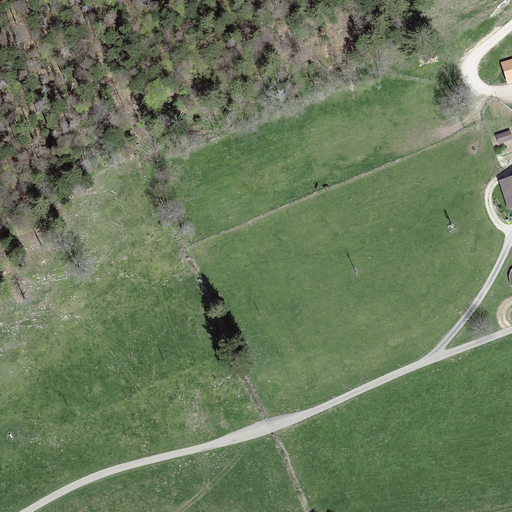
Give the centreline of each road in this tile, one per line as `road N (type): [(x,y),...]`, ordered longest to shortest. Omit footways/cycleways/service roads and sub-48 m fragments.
road 1 (unclassified): [(511,328),(264,429),(95,475),(25,511)]
road 2 (track): [(511,29),(465,71),(465,82),(480,92),(511,93)]
